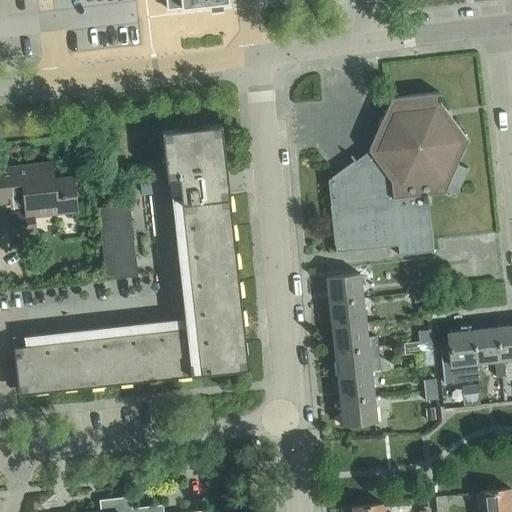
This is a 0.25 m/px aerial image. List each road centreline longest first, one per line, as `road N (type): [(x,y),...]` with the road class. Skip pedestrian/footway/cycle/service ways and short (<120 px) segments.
road 1 (residential): [(292,422),(255,58)]
road 2 (unclassified): [(0,85),(255,58)]
road 3 (residential): [(61,452),(292,422)]
road 4 (residential): [(21,457),(6,288)]
road 5 (residential): [(511,156),(496,27)]
road 6 (unclassified): [(371,42),(496,27)]
